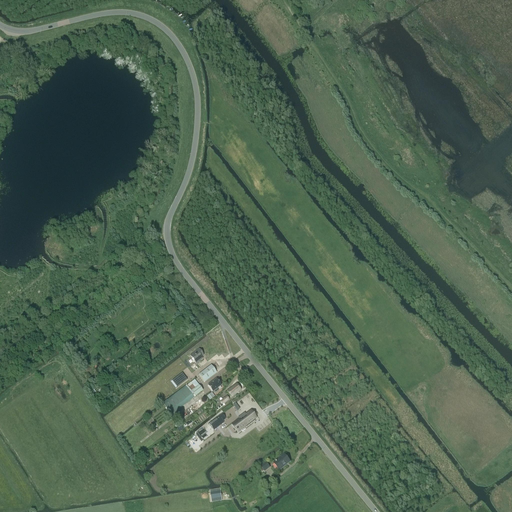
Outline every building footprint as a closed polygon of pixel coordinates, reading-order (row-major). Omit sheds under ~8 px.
[(203,355),(199,350),(190,356),(196,364),(202,359),(200,356),(203,355)] [(217,373),(211,366),(199,375),(205,382),(217,373)] [(177,377),(173,380),(178,386),(187,380),(182,373),(180,375),(180,376),(178,377),(177,377)] [(216,379),(212,382),(212,383),(211,384),(210,383),(210,384),(208,386),(213,392),(214,393),(216,393),(218,391),(219,390),(217,388),(221,386),(216,379)] [(231,397),(241,390),(236,384),(227,392),(231,397)] [(195,397),(203,391),(199,386),(191,392),(186,385),(163,403),(172,415),(195,397)] [(227,396),(220,402),(222,405),(229,400),(227,396)] [(237,422),(231,427),(235,433),(236,433),(237,433),(239,432),(238,431),(242,428),(242,429),(254,420),(249,415),(245,418),(245,419),(245,420),(242,416),(239,418),(242,422),(239,424),(237,422)] [(220,417),(207,427),(212,433),(222,425),(221,424),(223,422),(220,417)] [(242,444),(241,442),(252,434),(249,430),(238,437),(236,433),(231,437),(238,447),(242,444)] [(281,458),(274,464),(280,471),(291,462),(285,455),(281,458)] [(266,463),(261,467),(265,472),(270,468),(266,463)] [(221,491),(210,493),(211,499),(222,498),(221,491)]
